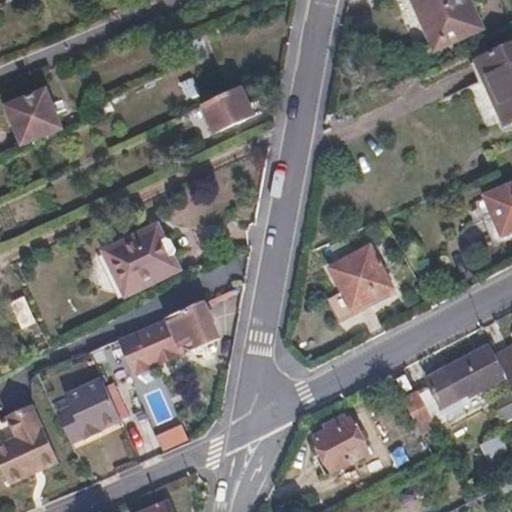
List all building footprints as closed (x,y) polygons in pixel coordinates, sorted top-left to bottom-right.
[(482,26),(469,0),(414,0),(437,48),(482,26)] [(511,44),(473,62),(490,99),(501,123),(511,118),(511,44)] [(255,115),(243,86),(206,103),(217,132),(255,115)] [(62,128),(46,90),(10,106),(26,143),(62,128)] [(511,180),(474,196),(490,236),(511,226),(511,180)] [(177,270),(157,227),(85,260),(105,303),(177,270)] [(329,267),(331,271),(350,311),(393,290),(372,247),(329,267)] [(153,368),(166,362),(184,354),(181,347),(195,341),(197,347),(218,338),(202,298),(135,328),(153,368)] [(0,350),(15,343),(0,309),(0,350)] [(433,413),(468,396),(509,377),(498,355),(493,344),(451,365),(428,375),(431,383),(420,389),(425,399),(433,413)] [(511,347),(498,355),(509,377),(511,383),(511,347)] [(120,416),(102,376),(64,393),(69,405),(57,411),(68,437),(82,432),(83,436),(100,429),(98,424),(120,416)] [(154,415),(167,411),(160,391),(148,395),(154,415)] [(442,434),(433,413),(425,399),(410,405),(427,441),(442,434)] [(56,458),(32,402),(6,413),(15,433),(0,440),(0,463),(7,480),(56,458)] [(511,404),(502,409),(507,420),(511,417),(511,404)] [(369,454),(353,420),(348,421),(346,416),(333,423),(335,428),(318,436),(335,471),(369,454)] [(407,422),(389,425),(396,466),(414,463),(407,422)] [(185,424),(159,435),(166,451),(192,440),(185,424)] [(489,460),(511,454),(505,435),(484,441),(489,460)] [(174,511),(171,501),(144,511),(174,511)]
